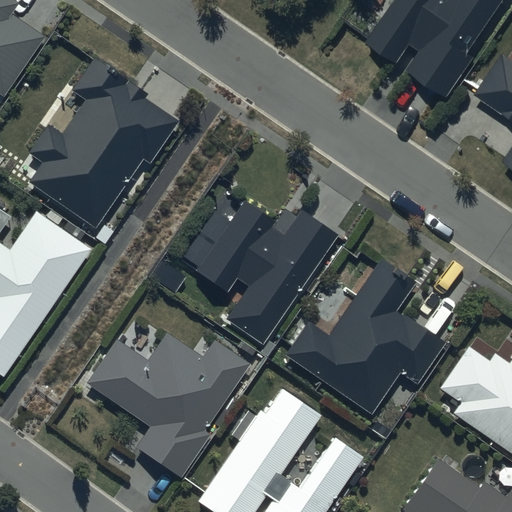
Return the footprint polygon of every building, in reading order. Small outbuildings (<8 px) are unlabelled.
[(0,0),(0,97),(41,39),(11,18),(20,5),(13,0),(0,0)] [(393,0),(369,41),(394,56),(403,43),(418,52),(408,69),(444,91),(488,20),(494,24),(508,0),(393,0)] [(511,57),(500,50),(476,87),(511,110),(511,148),(505,160),(511,164),(511,57)] [(80,93),(55,129),(49,124),(30,151),(37,156),(22,176),(95,228),(173,119),(90,60),(71,87),(80,93)] [(282,232),(238,201),(191,267),(234,298),(223,314),(260,341),(335,236),(298,209),(282,232)] [(0,211),(0,375),(3,378),(92,240),(35,203),(9,243),(0,237),(0,229),(8,217),(0,211)] [(442,342),(394,310),(411,284),(375,260),(325,335),(304,321),(282,354),(371,413),(399,371),(416,382),(442,342)] [(148,359),(113,336),(82,384),(142,424),(129,444),(176,475),(250,363),(210,336),(199,354),(166,332),(148,359)] [(511,355),(504,367),(469,342),(431,396),(511,452),(511,355)] [(322,511),(360,457),(327,435),(295,481),(280,471),(318,416),(273,385),(193,501),(208,511),(322,511)] [(500,496),(436,455),(400,511),(511,511),(511,488),(507,486),(500,496)]
